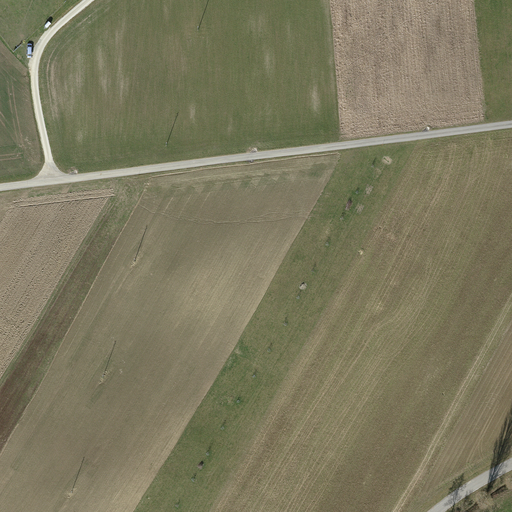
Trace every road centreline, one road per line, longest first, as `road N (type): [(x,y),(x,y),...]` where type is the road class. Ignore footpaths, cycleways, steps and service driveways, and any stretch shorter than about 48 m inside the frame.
road 1 (track): [(50,179),(511,120)]
road 2 (track): [(87,0),(40,49),(35,78),(50,179),(0,186)]
